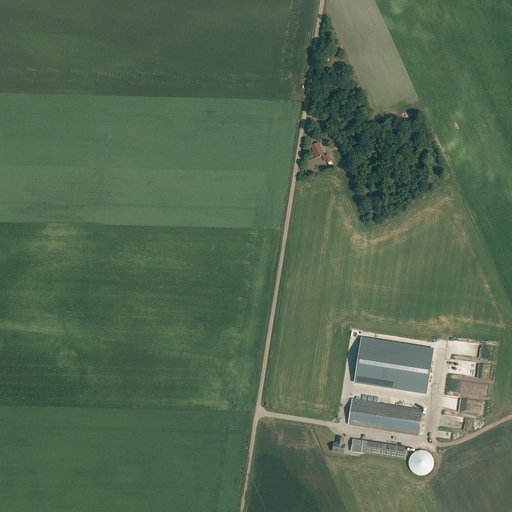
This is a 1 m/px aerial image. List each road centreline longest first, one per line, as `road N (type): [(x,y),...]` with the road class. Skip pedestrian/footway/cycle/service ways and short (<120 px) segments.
road 1 (unclassified): [(241,511),(321,0)]
road 2 (unknown): [(257,409),(423,440),(437,379)]
